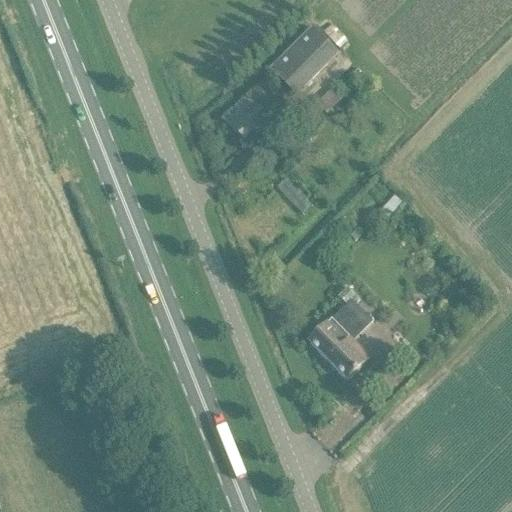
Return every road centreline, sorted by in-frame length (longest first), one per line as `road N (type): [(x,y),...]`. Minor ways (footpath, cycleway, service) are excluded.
road 1 (unclassified): [(311,511),(107,0)]
road 2 (primary): [(42,0),(244,511)]
